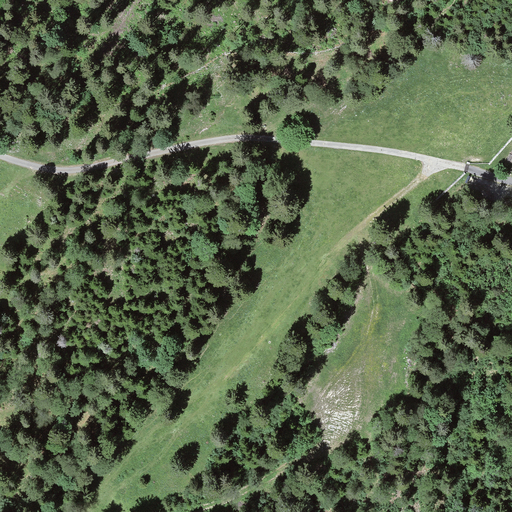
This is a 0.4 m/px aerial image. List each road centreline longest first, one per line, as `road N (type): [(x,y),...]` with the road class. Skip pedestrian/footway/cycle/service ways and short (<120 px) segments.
road 1 (track): [(267,138),(61,170),(0,155)]
road 2 (track): [(511,181),(421,156),(267,138)]
